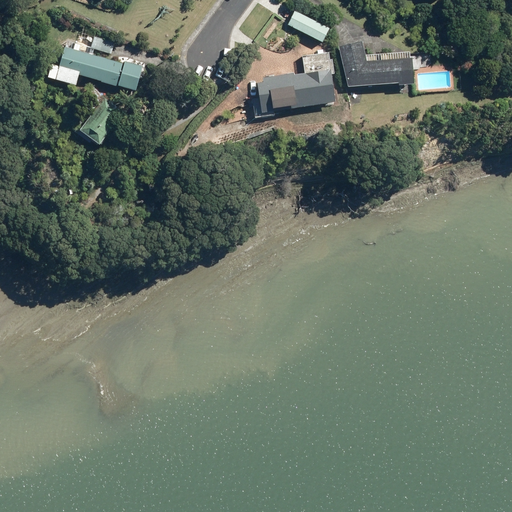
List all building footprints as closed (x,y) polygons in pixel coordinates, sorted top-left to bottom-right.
[(287,27),(321,45),(329,31),(294,13),(287,27)] [(361,44),(338,50),(346,90),(397,87),(397,89),(412,88),(411,62),(365,65),(361,44)] [(116,88),(134,94),(142,68),(124,63),(123,69),(121,68),(122,66),(64,49),(58,70),(50,68),(47,81),(74,89),(78,78),(100,84),(100,85),(116,89),(116,88)] [(259,116),(333,106),(330,79),(330,77),(334,76),(332,62),(329,62),(328,55),(302,58),(304,76),(293,78),(292,76),(262,80),(262,84),(255,85),(259,116)] [(88,89),(65,130),(97,151),(125,110),(88,89)]
